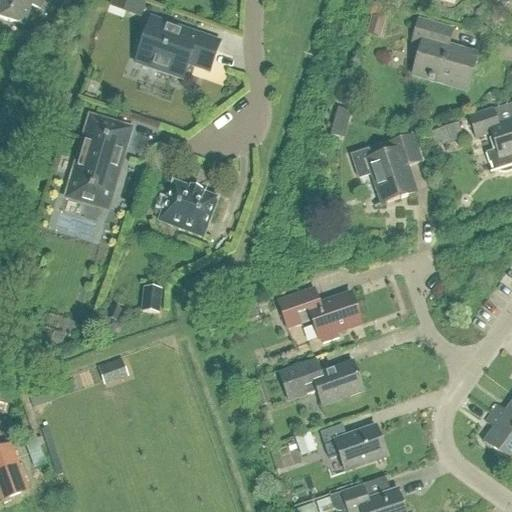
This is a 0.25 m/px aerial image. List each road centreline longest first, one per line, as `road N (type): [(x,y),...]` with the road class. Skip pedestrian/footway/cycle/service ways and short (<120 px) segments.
road 1 (residential): [(159,137),(208,155),(260,113),(254,0)]
road 2 (residential): [(511,504),(450,459),(445,415),(469,375)]
road 3 (residential): [(469,375),(425,318),(408,251)]
